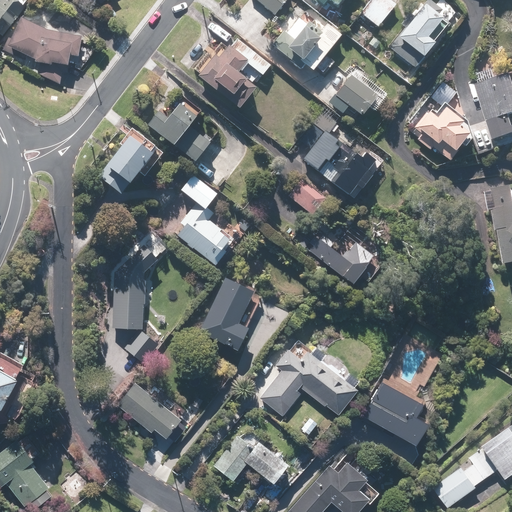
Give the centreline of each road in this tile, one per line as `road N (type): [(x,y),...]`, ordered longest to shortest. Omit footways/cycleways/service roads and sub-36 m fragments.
road 1 (residential): [(63,141),(60,328),(69,406),(101,458),(191,511)]
road 2 (residential): [(63,141),(176,0)]
road 3 (unknown): [(462,6),(462,65),(479,132)]
